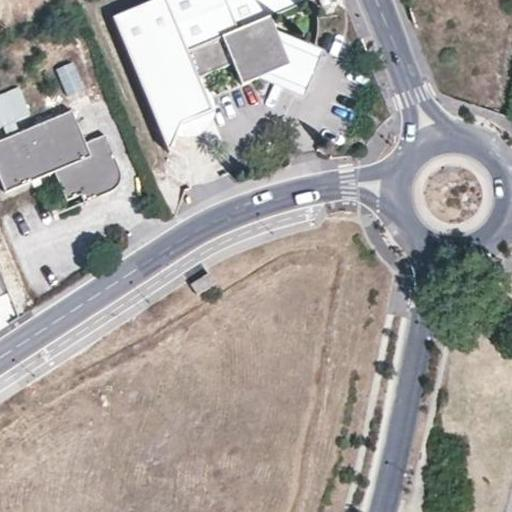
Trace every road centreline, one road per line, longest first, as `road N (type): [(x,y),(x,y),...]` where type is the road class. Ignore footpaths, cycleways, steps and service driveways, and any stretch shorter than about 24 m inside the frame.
road 1 (residential): [(351,188),(305,194),(206,231),(0,361)]
road 2 (residential): [(429,310),(383,511)]
